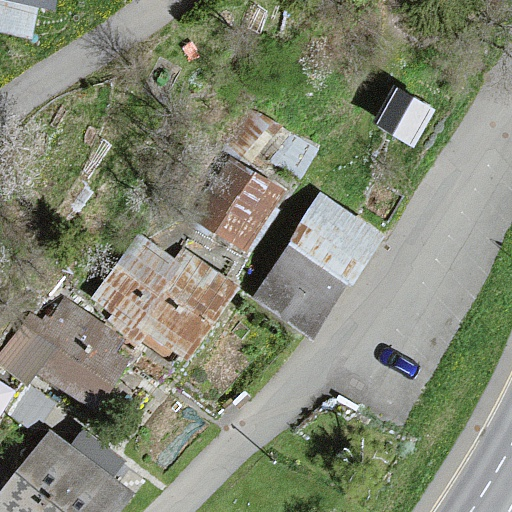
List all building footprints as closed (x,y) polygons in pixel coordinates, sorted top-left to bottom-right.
[(429,107),(400,90),(380,124),(409,140),(429,107)] [(224,157),(192,207),(214,221),(248,242),(280,192),(224,157)] [(376,233),(322,198),(273,272),(257,296),(311,331),(376,233)] [(142,242),(98,298),(162,349),(168,342),(182,353),(232,291),(187,255),(176,269),(142,242)] [(37,362),(94,403),(125,360),(111,350),(119,339),(67,302),(47,329),(31,317),(0,359),(26,377),(37,362)] [(74,450),(57,436),(0,505),(0,511),(110,511),(126,493),(106,477),(119,461),(87,435),(78,446),(74,450)]
